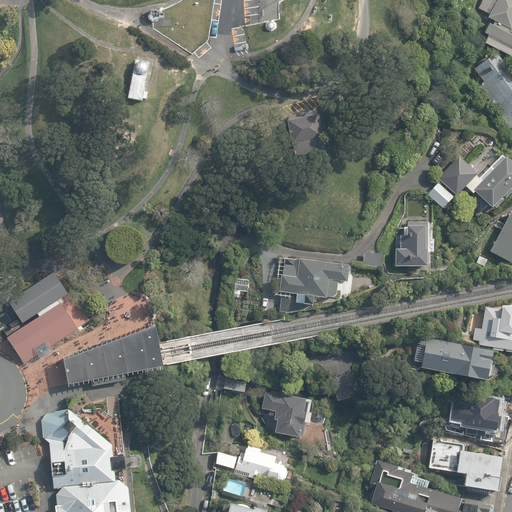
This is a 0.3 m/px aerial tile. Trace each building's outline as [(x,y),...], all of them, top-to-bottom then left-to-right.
[(490,15),(488,18),(495,22),(493,25),(508,33),(510,29),(511,30),(511,29),(511,0),(483,0),(478,9),(490,15)] [(159,10),(156,9),(150,9),(148,12),(148,17),(152,21),(158,21),(160,17),(163,17),(163,14),(163,11),(161,11),(159,10)] [(269,30),(270,30),(272,30),(274,29),(275,28),(276,27),(276,25),(275,23),(275,22),(274,21),(273,20),(272,20),(271,20),(270,21),(269,21),(268,21),(268,20),(267,21),(266,22),(266,23),(265,25),(265,26),(266,28),(267,29),(269,30)] [(508,33),(493,25),(490,24),(485,34),(489,36),(485,43),(511,57),(511,55),(511,32),(510,34),(508,33)] [(484,83),(479,87),(511,131),(511,73),(498,55),(476,72),(484,83)] [(136,60),(129,99),(143,102),(144,99),(148,99),(149,92),(146,92),(151,63),(136,60)] [(316,110),(287,116),(288,120),(286,120),(291,145),(292,144),(295,156),(324,150),(321,138),(323,137),(318,114),(317,114),(316,110)] [(478,178),(475,175),(464,186),(473,194),(467,200),(480,212),(487,204),(491,208),(493,205),(495,208),(504,199),(501,197),(503,195),(506,197),(511,190),(511,187),(511,185),(511,162),(505,156),(504,157),(501,154),(478,178)] [(437,178),(455,196),(464,186),(475,175),(477,174),(459,156),(437,178)] [(438,182),(427,194),(442,208),(452,197),(438,182)] [(511,214),(489,253),(511,265),(511,214)] [(395,248),(394,248),(394,266),(426,266),(426,263),(429,263),(429,252),(427,252),(427,221),(408,221),(407,225),(406,225),(406,227),(403,227),(403,235),(399,235),(399,236),(396,236),(395,248)] [(382,253),(364,251),(362,265),(380,267),(382,253)] [(349,265),(299,258),(298,260),(285,258),(282,275),(281,274),(279,291),(282,292),(279,311),(289,313),(302,310),(311,304),(312,305),(312,301),(316,301),(316,297),(313,297),(313,296),(326,297),(326,296),(333,297),(336,295),(338,280),(347,282),(349,265)] [(70,295),(56,274),(17,299),(15,296),(0,305),(0,331),(1,333),(9,328),(7,325),(20,317),(25,325),(39,316),(41,318),(9,338),(25,364),(39,355),(42,360),(48,356),(55,351),(52,347),(54,346),(79,330),(77,328),(91,319),(74,292),(70,295)] [(240,290),(248,292),(249,280),(236,278),(234,290),(240,290)] [(511,304),(502,305),(501,309),(485,307),(481,328),(475,327),(473,340),(479,341),(478,345),(492,347),(492,349),(502,351),(503,348),(505,349),(505,351),(511,352),(511,304)] [(101,344),(62,359),(63,365),(66,380),(67,384),(91,380),(92,386),(111,383),(126,380),(124,373),(153,368),(162,366),(162,365),(160,353),(158,343),(154,325),(111,341),(111,339),(105,340),(101,341),(101,344)] [(477,378),(485,379),(488,362),(489,362),(492,350),(426,337),(426,338),(420,337),(418,345),(416,345),(414,361),(421,362),(420,367),(454,373),(454,374),(477,378)] [(352,372),(330,378),(336,400),(359,394),(352,372)] [(264,391),(261,408),(263,408),(261,414),(269,415),(270,415),(274,416),(273,419),(276,419),(274,432),(302,438),(308,409),(309,409),(310,403),(308,403),(308,402),(305,401),(305,399),(280,393),(270,390),(269,393),(264,391)] [(489,429),(494,397),(454,391),(450,418),(462,420),(462,425),(489,429)] [(113,444),(67,409),(48,413),(41,420),(42,437),(49,442),(54,488),(62,487),(117,481),(113,444)] [(505,437),(482,434),(480,444),(502,450),(505,437)] [(462,485),(491,489),(496,490),(499,475),(497,475),(500,456),(462,450),(462,444),(433,439),(428,468),(464,473),(462,483),(462,485)] [(278,455),(228,446),(223,465),(283,483),(290,473),(285,464),(277,462),(278,455)] [(411,472),(374,461),(367,484),(371,485),(366,503),(398,511),(453,511),(458,497),(423,487),(425,480),(410,475),(411,472)] [(133,511),(130,487),(121,481),(117,481),(62,487),(56,494),(57,511),(133,511)] [(491,511),(493,506),(491,506),(491,504),(489,504),(491,495),(490,495),(491,489),(462,485),(462,483),(454,481),(452,491),(462,493),(461,499),(463,499),(462,506),(464,506),(463,509),(464,509),(463,511),(491,511)] [(269,511),(229,503),(226,511),(269,511)]
